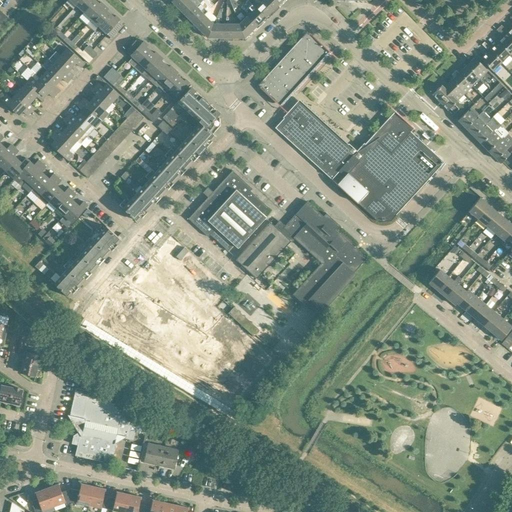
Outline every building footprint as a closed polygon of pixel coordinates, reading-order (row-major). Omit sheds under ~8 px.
[(82,0),(77,6),(84,13),(96,1),(94,0),(82,0)] [(174,9),(177,11),(188,0),(172,0),(171,1),(177,7),(174,9)] [(188,0),(177,11),(179,14),(181,11),(187,17),(200,4),(203,0),(202,0),(188,0)] [(204,15),(208,11),(207,11),(209,8),(209,6),(203,0),(200,4),(187,17),(192,22),(190,24),(192,27),(204,15)] [(233,0),(229,0),(234,10),(239,5),(233,0)] [(256,0),(252,4),(265,17),(271,12),(273,14),(275,12),(263,0),(256,0)] [(263,0),(275,12),(278,9),(276,7),(282,0),(263,0)] [(99,4),(96,1),(84,13),(92,20),(105,6),(101,2),(99,4)] [(248,15),(260,27),(262,24),(260,22),(265,17),(252,4),(245,12),(248,15)] [(92,20),(99,27),(111,15),(106,11),(108,9),(105,6),(92,20)] [(9,19),(0,10),(0,25),(2,27),(9,19)] [(207,38),(213,24),(216,18),(208,10),(207,11),(208,11),(204,15),(192,27),(194,29),(197,27),(207,38)] [(114,18),(111,15),(99,27),(111,38),(118,31),(113,27),(120,19),(116,16),(114,18)] [(248,15),(239,24),(244,38),(255,27),(257,29),(260,27),(248,15)] [(222,41),(226,41),(226,24),(213,24),(207,38),(222,38),(222,41)] [(226,24),(226,41),(229,41),(229,38),(244,38),(239,24),(226,24)] [(57,28),(54,31),(56,34),(61,38),(64,35),(57,28)] [(307,32),(299,41),(317,57),(318,56),(317,56),(323,49),(324,50),(325,48),(323,46),(322,46),(307,32)] [(510,54),(511,52),(511,38),(507,34),(498,42),(510,54)] [(61,38),(69,45),(72,42),(64,35),(61,38)] [(133,44),(126,51),(133,57),(129,61),(129,63),(133,67),(134,67),(150,50),(146,47),(147,45),(143,41),(137,48),(133,44)] [(317,58),(317,57),(299,41),(292,48),(310,65),(311,64),(310,64),(316,57),(317,58)] [(76,52),(79,49),(72,42),(69,45),(76,52)] [(498,42),(490,50),(501,62),(510,54),(498,42)] [(84,50),(93,59),(97,54),(93,50),(88,45),(84,50)] [(25,50),(33,57),(35,55),(27,48),(25,50)] [(67,48),(60,56),(72,67),(76,63),(81,67),(84,63),(67,48)] [(310,66),(310,65),(292,48),(284,56),(303,73),(304,72),(303,72),(309,65),(310,66)] [(21,58),(26,52),(23,49),(18,55),(21,58)] [(84,50),(80,55),(89,63),(93,59),(84,50)] [(153,54),(150,50),(134,67),(142,74),(159,55),(155,52),(153,54)] [(492,71),(501,62),(490,50),(481,59),(492,71)] [(69,71),(72,67),(60,56),(55,51),(51,56),(55,61),(53,63),(70,79),(74,75),(69,71)] [(150,81),(154,76),(165,64),(161,60),(162,59),(159,55),(142,74),(150,81)] [(284,56),(277,64),(296,81),(296,80),(302,73),(302,74),(303,73),(284,56)] [(479,79),(488,71),(475,57),(466,65),(479,79)] [(53,63),(46,71),(58,82),(62,78),(67,82),(70,79),(53,63)] [(165,64),(154,76),(150,81),(157,87),(158,86),(174,69),(170,66),(169,68),(165,64)] [(295,82),(296,81),(277,64),(270,72),(288,89),(289,88),(288,88),(294,81),(295,82)] [(10,74),(14,70),(9,65),(5,70),(10,74)] [(459,73),(472,86),(476,90),(484,83),(479,79),(466,65),(459,73)] [(55,86),(58,82),(46,71),(42,67),(35,74),(39,78),(56,94),(60,90),(55,86)] [(108,72),(117,80),(121,76),(116,71),(112,68),(108,72)] [(166,93),(169,90),(180,78),(176,74),(178,72),(174,69),(158,86),(166,93)] [(454,77),(451,80),(464,94),(472,86),(459,73),(456,70),(451,75),(454,77)] [(117,80),(108,72),(104,77),(112,85),(117,80)] [(259,86),(277,102),(278,100),(277,100),(287,89),(288,90),(288,89),(270,72),(260,83),(258,85),(259,86)] [(115,88),(118,84),(124,78),(121,76),(117,80),(112,85),(115,88)] [(31,77),(27,81),(45,97),(48,93),(53,97),(56,94),(39,78),(36,81),(31,77)] [(169,90),(166,93),(174,100),(189,83),(185,79),(184,81),(180,78),(169,90)] [(445,82),(441,85),(456,101),(457,101),(464,94),(451,80),(447,84),(445,82)] [(41,100),(45,97),(27,81),(21,89),(33,100),(36,96),(41,100)] [(123,95),(126,91),(132,85),(128,82),(122,88),(118,84),(115,88),(123,95)] [(94,87),(111,102),(119,95),(106,84),(103,88),(98,83),(94,87)] [(499,83),(491,91),(494,94),(503,86),(499,83)] [(457,101),(456,101),(441,85),(432,94),(450,112),(456,118),(462,112),(458,108),(454,104),(457,101)] [(104,110),(111,102),(94,87),(91,91),(96,95),(92,99),(104,110)] [(189,88),(177,102),(192,115),(206,100),(192,88),(191,90),(189,88)] [(504,88),(500,92),(507,98),(511,94),(504,88)] [(21,89),(14,96),(31,112),(34,108),(29,104),(33,100),(21,89)] [(126,91),(123,95),(130,102),(133,98),(126,91)] [(491,91),(484,98),(487,101),(489,99),(494,94),(491,91)] [(27,115),(31,112),(14,96),(11,99),(6,95),(2,99),(19,115),(23,111),(27,115)] [(84,98),(81,102),(101,121),(108,113),(104,110),(92,99),(89,103),(84,98)] [(141,105),(133,98),(130,102),(138,108),(141,105)] [(206,100),(192,115),(200,123),(220,122),(220,118),(217,116),(220,113),(206,100)] [(82,110),(79,114),(94,128),(101,121),(81,102),(77,106),(82,110)] [(275,128),(276,129),(283,135),(305,111),(305,110),(304,111),(297,105),(298,105),(297,103),(294,106),(275,128)] [(148,112),(141,105),(138,108),(146,115),(148,112)] [(143,117),(131,106),(127,111),(139,122),(143,117)] [(466,128),(479,115),(471,107),(458,120),(466,128)] [(148,118),(153,122),(162,113),(157,109),(151,115),(148,118)] [(139,122),(127,111),(123,115),(127,118),(135,126),(139,122)] [(305,111),(283,135),(315,165),(337,140),(336,140),(329,134),(330,134),(328,132),(328,133),(321,127),(322,126),(320,125),(320,126),(313,120),(314,119),(313,118),(312,118),(305,113),(306,112),(305,111)] [(473,136),(491,119),(483,111),(479,115),(466,128),(473,136)] [(67,117),(88,136),(94,128),(79,114),(75,118),(70,113),(67,117)] [(163,118),(167,122),(171,118),(166,114),(163,118)] [(392,156),(413,133),(415,131),(404,121),(400,117),(398,114),(396,116),(397,116),(391,123),(390,122),(389,124),(390,124),(384,131),(383,130),(382,132),(376,139),(376,138),(374,140),(376,141),(392,156)] [(65,129),(77,140),(81,143),(88,136),(67,117),(63,121),(68,125),(65,129)] [(496,130),(501,125),(493,117),(491,119),(473,136),(481,144),(496,129),(496,130)] [(123,122),(132,130),(135,126),(127,118),(123,122)] [(176,123),(171,118),(167,122),(172,127),(176,123)] [(172,129),(163,121),(158,126),(162,131),(167,135),(172,129)] [(123,122),(119,127),(128,135),(132,130),(123,122)] [(200,123),(187,137),(203,151),(216,136),(213,134),(220,126),(220,122),(200,123)] [(496,129),(481,144),(488,151),(503,137),(504,137),(508,134),(509,133),(501,125),(496,130),(496,129)] [(119,127),(115,131),(124,139),(128,135),(119,127)] [(56,128),(53,132),(70,148),(77,140),(65,129),(61,133),(56,128)] [(115,131),(111,135),(120,143),(124,139),(115,131)] [(55,140),(51,144),(68,160),(75,152),(70,148),(53,132),(50,136),(55,140)] [(428,147),(413,133),(392,156),(376,141),(337,184),(377,221),(390,221),(399,212),(434,173),(444,162),(428,147)] [(503,137),(488,151),(501,164),(502,162),(503,162),(510,155),(506,150),(511,144),(511,138),(508,134),(504,137),(503,137)] [(111,135),(107,140),(116,148),(120,143),(111,135)] [(187,137),(175,151),(190,165),(203,151),(187,137)] [(155,139),(145,150),(148,153),(158,142),(155,139)] [(107,140),(103,144),(112,152),(116,148),(107,140)] [(315,165),(323,172),(345,148),(344,147),(344,148),(337,142),(338,141),(337,140),(315,165)] [(0,148),(0,163),(15,148),(11,144),(6,149),(3,146),(0,148)] [(103,144),(99,149),(108,157),(112,152),(103,144)] [(18,151),(15,148),(0,163),(0,165),(6,172),(18,160),(14,156),(18,151)] [(168,159),(161,166),(177,179),(190,165),(175,151),(171,148),(164,155),(168,159)] [(346,148),(345,148),(323,172),(331,179),(350,159),(351,159),(354,156),(352,154),(352,155),(345,149),(346,148)] [(99,149),(95,153),(104,161),(108,157),(99,149)] [(91,157),(100,165),(104,161),(95,153),(91,157)] [(91,157),(87,161),(96,169),(100,165),(91,157)] [(6,172),(14,179),(30,162),(26,158),(21,163),(18,160),(6,172)] [(85,159),(81,164),(83,166),(92,174),(96,169),(87,161),(85,159)] [(14,179),(19,183),(22,186),(26,181),(42,164),(38,160),(34,165),(30,162),(14,179)] [(26,181),(22,186),(29,193),(30,192),(34,188),(45,175),(41,172),(46,167),(42,164),(26,181)] [(81,164),(77,168),(88,178),(92,174),(83,166),(81,164)] [(145,176),(148,180),(164,194),(177,179),(161,166),(155,172),(151,169),(145,176)] [(208,197),(188,219),(208,237),(210,235),(228,251),(234,245),(237,248),(266,217),(262,214),(268,207),(250,191),(252,189),(232,170),(213,192),(210,189),(205,194),(208,197)] [(125,171),(121,177),(124,180),(129,175),(125,171)] [(38,198),(41,194),(57,177),(53,174),(49,179),(45,175),(34,188),(30,192),(38,198)] [(45,205),(49,201),(60,189),(56,186),(61,181),(57,177),(41,194),(38,198),(45,205)] [(148,180),(136,194),(151,208),(164,194),(148,180)] [(64,193),(60,189),(49,201),(56,208),(72,191),(68,188),(64,193)] [(56,208),(64,215),(75,203),(71,199),(76,194),(72,191),(56,208)] [(139,221),(151,208),(136,194),(129,201),(126,197),(119,205),(136,220),(137,219),(139,221)] [(469,212),(477,219),(489,205),(480,198),(479,198),(468,211),(469,212)] [(79,206),(75,203),(64,215),(72,222),(85,207),(87,205),(83,201),(79,206)] [(256,279),(294,238),(321,263),(293,294),(313,313),(317,308),(322,312),(356,275),(354,272),(367,258),(358,251),(355,248),(335,229),(339,225),(326,213),(323,216),(307,201),(284,227),(279,223),(275,227),(270,222),(236,260),(256,279)] [(497,212),(489,205),(477,219),(486,226),(497,212)] [(91,212),(87,209),(83,214),(86,218),(91,212)] [(497,212),(486,226),(495,233),(506,220),(497,212)] [(511,230),(511,224),(506,220),(495,233),(504,241),(511,230)] [(117,237),(106,226),(93,240),(108,254),(121,240),(117,237)] [(49,236),(45,241),(46,242),(51,245),(55,241),(49,236)] [(86,248),(80,255),(95,269),(108,254),(93,240),(89,237),(82,245),(86,248)] [(468,247),(466,251),(471,256),(474,252),(468,247)] [(63,266),(67,269),(82,283),(95,269),(80,255),(73,262),(70,258),(63,266)] [(43,265),(39,261),(35,266),(39,270),(43,265)] [(69,297),(82,283),(67,269),(54,283),(69,297)] [(428,283),(437,290),(448,277),(439,269),(428,283)] [(454,281),(448,277),(437,290),(446,298),(457,284),(461,279),(458,276),(454,281)] [(455,305),(457,303),(468,290),(467,290),(466,291),(457,284),(446,298),(455,305)] [(477,297),(468,290),(457,303),(465,311),(477,297)] [(139,296),(122,338),(243,412),(273,360),(229,320),(216,344),(139,296)] [(465,311),(474,318),(485,304),(477,297),(465,311)] [(494,312),(485,304),(474,318),(483,325),(494,312)] [(228,313),(239,323),(245,317),(234,307),(228,313)] [(483,325),(492,333),(503,319),(494,312),(483,325)] [(501,340),(511,327),(503,319),(492,333),(501,340)] [(25,336),(13,334),(9,351),(21,354),(25,336)] [(32,348),(26,347),(21,372),(28,374),(27,375),(32,376),(32,375),(34,375),(38,362),(39,362),(40,357),(39,357),(39,355),(31,353),(32,348)] [(1,386),(0,385),(0,399),(19,404),(19,402),(21,402),(22,397),(20,397),(22,390),(19,390),(20,388),(15,387),(15,389),(1,386)] [(83,420),(85,421),(91,392),(76,388),(69,417),(83,420)] [(91,392),(85,421),(100,424),(105,402),(107,395),(91,392)] [(122,406),(105,402),(100,424),(118,428),(122,412),(123,405),(122,406)] [(122,412),(118,428),(116,436),(121,437),(133,440),(135,432),(145,434),(148,418),(122,412)] [(85,421),(83,420),(82,427),(81,432),(98,436),(117,440),(119,439),(121,437),(116,436),(118,428),(100,424),(85,421)] [(92,459),(98,436),(81,432),(80,432),(80,433),(79,433),(79,432),(73,436),(71,444),(77,445),(75,455),(92,459)] [(117,440),(98,436),(92,459),(112,464),(117,440)] [(165,447),(143,442),(139,463),(155,466),(155,464),(174,469),(177,453),(178,451),(178,450),(177,450),(169,448),(165,447)] [(77,502),(89,505),(93,486),(86,485),(86,482),(78,480),(77,487),(80,487),(79,490),(71,489),(71,503),(76,504),(77,502)] [(58,484),(47,488),(53,506),(65,502),(66,505),(71,503),(71,489),(61,492),(58,484)] [(89,505),(107,509),(109,497),(103,496),(105,489),(93,486),(89,505)] [(34,511),(37,511),(53,506),(47,488),(35,492),(38,499),(31,502),(34,510),(34,511)] [(107,509),(120,511),(124,511),(129,494),(117,492),(115,499),(109,497),(107,509)] [(124,511),(143,511),(145,505),(139,504),(141,497),(129,494),(124,511)] [(143,511),(162,511),(164,502),(152,500),(151,507),(145,505),(143,511)] [(162,511),(174,511),(176,505),(164,502),(162,511)]
